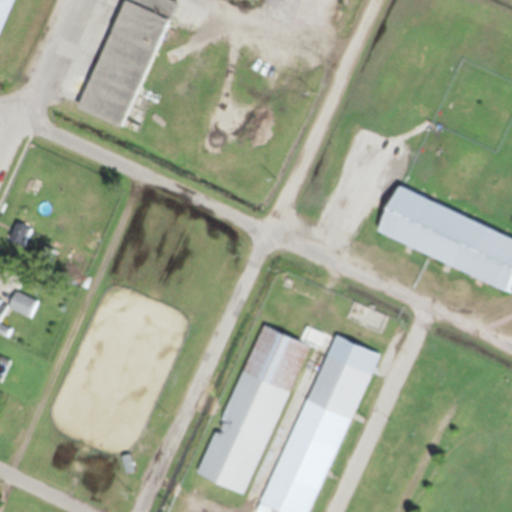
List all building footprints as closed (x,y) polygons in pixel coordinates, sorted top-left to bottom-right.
[(0,0),(0,35),(14,0),(0,0)] [(125,0),(76,117),(121,136),(175,8),(154,0),(125,0)] [(511,288),(511,242),(394,194),(374,243),(508,298),(511,288)] [(29,239),(17,235),(12,251),(24,255),(29,239)] [(7,315),(30,326),(38,309),(16,298),(7,315)] [(245,503),(307,352),(259,333),(197,484),(245,503)] [(314,511),(376,362),(331,343),(261,511),(314,511)]
